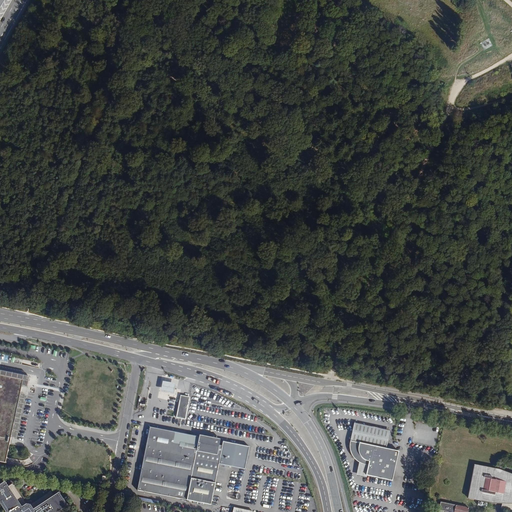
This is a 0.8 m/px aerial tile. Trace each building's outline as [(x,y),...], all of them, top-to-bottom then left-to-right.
[(25,388),(28,377),(0,371),(0,442),(8,444),(20,387),(25,388)] [(176,384),(162,381),(162,385),(161,391),(174,394),(175,388),(176,384)] [(185,419),(189,397),(180,395),(176,417),(185,419)] [(386,449),(390,431),(355,423),(351,441),(386,449)] [(219,463),(223,445),(220,444),(221,438),(200,434),(199,436),(150,427),(137,490),(211,504),(219,463)] [(250,446),(224,441),(223,445),(219,463),(245,469),(250,446)] [(386,449),(351,441),(350,446),(350,450),(351,453),(354,458),(358,461),(360,463),(362,464),(363,464),(365,465),(369,466),(367,476),(368,476),(393,482),(399,452),(386,449)] [(367,478),(368,476),(367,476),(369,466),(365,465),(363,464),(362,464),(360,463),(357,476),(367,478)] [(511,474),(501,470),(475,464),(467,498),(490,503),(502,503),(501,509),(511,510),(511,474)] [(59,511),(69,506),(64,498),(60,492),(54,496),(51,491),(29,505),(27,505),(13,483),(8,487),(4,482),(0,484),(0,504),(5,511),(59,511)] [(452,511),(453,509),(455,510),(456,505),(441,502),(439,510),(451,511),(452,511)]
